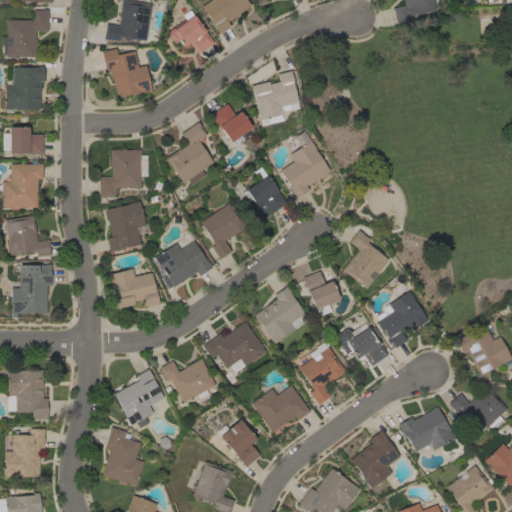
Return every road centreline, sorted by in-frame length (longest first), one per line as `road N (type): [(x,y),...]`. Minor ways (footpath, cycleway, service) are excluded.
road 1 (residential): [(77,0),(72,201),(89,302),(88,391),(72,474),(78,511)]
road 2 (residential): [(71,124),(154,117),(297,27),(353,21)]
road 3 (residential): [(89,343),(175,330),(313,234)]
road 4 (residential): [(263,511),(271,485),(295,458),(428,374)]
